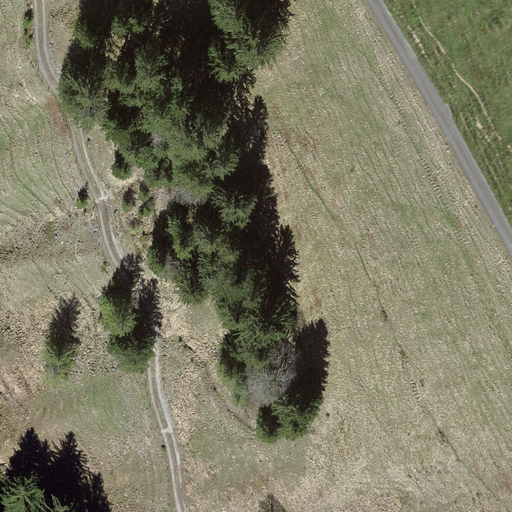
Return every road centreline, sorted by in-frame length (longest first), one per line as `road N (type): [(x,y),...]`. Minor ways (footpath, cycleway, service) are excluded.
road 1 (track): [(185,511),(153,394),(149,336),(51,72),(37,0)]
road 2 (track): [(380,0),(454,161),(511,246)]
